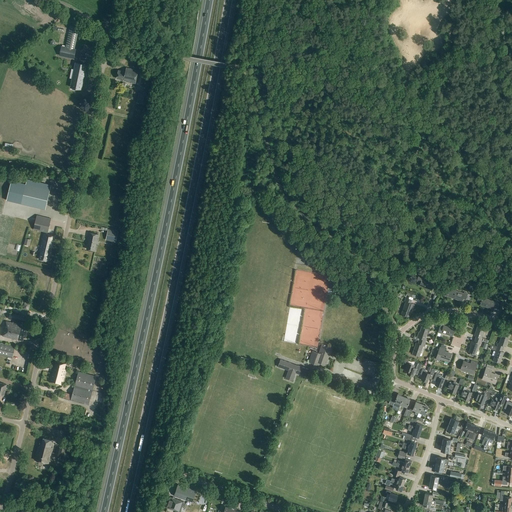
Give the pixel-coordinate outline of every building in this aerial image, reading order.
[(76,49),(75,49),(79,27),(70,25),(66,47),(61,46),(59,56),(74,59),(76,49)] [(76,62),(71,87),(81,89),(86,64),(76,62)] [(136,84),(139,70),(126,68),(126,72),(118,70),(117,79),(124,80),(124,81),(136,84)] [(149,105),(150,95),(138,93),(136,103),(149,105)] [(45,210),(50,190),(11,180),(7,200),(45,210)] [(53,247),(56,236),(48,234),(52,219),(37,215),(34,230),(45,232),(40,252),(41,252),(39,259),(48,262),(50,255),(50,256),(53,247)] [(108,229),(106,238),(116,240),(118,231),(108,229)] [(95,251),(99,234),(89,232),(88,239),(89,239),(87,249),(95,251)] [(418,276),(417,280),(422,282),(421,286),(427,288),(427,289),(431,290),(432,287),(434,288),(436,288),(438,282),(431,280),(431,281),(418,276)] [(452,289),(452,287),(449,286),(449,288),(448,288),(445,295),(461,301),(462,298),(465,299),(467,293),(464,292),(464,293),(452,289)] [(477,300),(481,302),(480,304),(492,308),(493,306),(497,308),(499,301),(495,300),(495,301),(483,297),(484,296),(479,294),(477,300)] [(401,315),(401,316),(402,316),(403,317),(404,317),(405,316),(405,315),(408,316),(410,311),(411,311),(414,304),(410,303),(411,300),(406,298),(405,301),(405,302),(406,302),(402,314),(401,315)] [(25,323),(26,317),(10,313),(9,319),(14,320),(13,324),(7,322),(3,337),(23,341),(24,337),(26,337),(28,328),(22,327),(23,322),(25,323)] [(475,330),(474,335),(476,336),(481,338),(484,328),(486,329),(487,325),(481,323),(480,326),(478,325),(477,329),(476,331),(475,330)] [(440,326),(438,332),(441,333),(442,332),(452,336),(454,329),(444,325),(443,327),(440,326)] [(420,338),(419,341),(425,343),(426,340),(425,340),(427,332),(428,333),(429,332),(430,330),(429,329),(428,329),(421,327),(420,332),(419,332),(417,337),(420,338)] [(497,346),(503,348),(504,346),(506,346),(509,336),(503,333),(499,343),(498,343),(497,346)] [(480,344),(481,341),(475,339),(474,342),(472,341),(469,352),(470,352),(470,354),(471,355),(473,356),(475,355),(475,354),(479,344),(480,344)] [(425,343),(419,341),(418,344),(416,343),(412,354),(419,356),(423,346),(424,346),(425,343)] [(0,355),(13,358),(15,347),(0,343),(0,355)] [(328,359),(332,349),(326,347),(326,346),(322,344),(319,354),(317,353),(313,351),(309,362),(319,366),(320,363),(325,365),(327,359),(328,359)] [(503,348),(497,346),(491,344),(490,348),(497,351),(493,360),(500,362),(504,352),(502,351),(503,348)] [(449,362),(451,354),(444,352),(445,349),(440,347),(436,357),(436,359),(440,361),(440,359),(449,362)] [(307,374),(309,370),(281,360),(278,366),(289,370),(286,378),(293,381),(295,373),(307,377),(308,375),(307,374)] [(470,363),(463,360),(460,370),(473,374),(477,363),(471,361),(470,363)] [(64,370),(66,364),(56,361),(55,367),(53,367),(52,370),(54,371),(53,374),(52,373),(49,382),(62,385),(66,372),(65,372),(66,370),(64,370)] [(413,377),(416,369),(414,368),(414,365),(408,363),(405,370),(408,372),(407,374),(413,377)] [(495,384),(498,376),(498,375),(491,372),(491,370),(486,368),(482,379),(495,384)] [(422,369),(420,374),(423,375),(421,380),(428,382),(429,379),(431,374),(430,374),(424,372),(425,370),(422,369)] [(72,394),(70,400),(89,405),(96,376),(79,371),(72,394)] [(442,388),(445,380),(441,378),(442,376),(436,373),(433,380),(437,382),(435,385),(442,388)] [(452,383),(450,382),(448,387),(450,388),(449,391),(456,393),(459,385),(452,383)] [(466,391),(463,390),(461,394),(464,395),(463,398),(469,401),(472,392),(466,390),(466,391)] [(478,401),(478,402),(484,404),(487,396),(478,393),(475,399),(478,401)] [(492,399),(490,405),(492,406),(491,407),(498,410),(501,403),(504,405),(507,396),(501,393),(498,401),(495,399),(494,400),(492,399)] [(401,404),(404,397),(397,394),(394,401),(401,404)] [(68,401),(51,397),(51,400),(51,403),(50,402),(49,406),(67,409),(67,406),(68,406),(68,404),(68,401)] [(404,397),(401,404),(407,407),(410,399),(404,397)] [(419,412),(422,404),(416,402),(413,409),(416,411),(415,414),(418,415),(419,412)] [(422,404),(419,412),(425,414),(429,407),(422,404)] [(449,424),(460,428),(462,429),(464,423),(459,421),(458,420),(456,419),(451,418),(449,424)] [(468,439),(473,425),(468,422),(465,428),(468,429),(465,438),(468,439)] [(421,431),(423,425),(417,423),(416,426),(406,423),(405,426),(408,427),(421,431)] [(460,429),(460,428),(449,424),(447,430),(454,433),(454,434),(458,435),(459,433),(455,431),(456,428),(460,429)] [(473,425),(468,439),(466,442),(469,443),(473,432),(476,433),(479,427),(473,425)] [(419,437),(421,431),(408,427),(408,430),(414,432),(413,435),(419,437)] [(487,437),(490,431),(484,429),(482,435),(485,436),(481,444),(484,446),(486,441),(487,437)] [(490,431),(487,437),(493,440),(496,433),(490,431)] [(48,464),(53,447),(52,447),(53,440),(44,438),(42,445),(38,448),(35,460),(48,464)] [(403,445),(415,449),(417,443),(411,441),(410,444),(404,442),(403,445)] [(449,450),(450,446),(442,444),(441,451),(451,453),(452,450),(449,450)] [(61,458),(64,447),(57,445),(54,457),(61,458)] [(413,455),(415,449),(403,445),(402,448),(408,450),(407,453),(413,455)] [(382,458),(384,452),(378,450),(376,456),(382,458)] [(394,462),(409,467),(411,460),(406,459),(404,462),(395,459),(394,462)] [(408,473),(409,467),(394,462),(393,464),(403,467),(402,471),(408,473)] [(443,469),(444,465),(436,463),(435,469),(446,472),(447,469),(443,469)] [(508,470),(508,474),(511,473),(511,466),(504,465),(503,470),(508,470)] [(511,481),(511,473),(508,474),(507,477),(503,476),(502,481),(511,481)] [(441,483),(442,482),(442,481),(438,480),(439,476),(432,475),(431,481),(438,483),(441,483)] [(391,481),(404,485),(406,478),(400,476),(399,480),(392,478),(391,481)] [(402,491),(404,485),(391,481),(390,484),(397,486),(396,489),(402,491)] [(178,485),(175,496),(193,502),(196,491),(178,485)] [(396,501),(398,495),(390,492),(391,492),(387,490),(386,493),(390,494),(388,499),(396,501)] [(505,505),(511,505),(511,498),(503,497),(503,500),(505,501),(505,505)] [(179,511),(180,511),(184,502),(170,498),(167,508),(179,511)]
